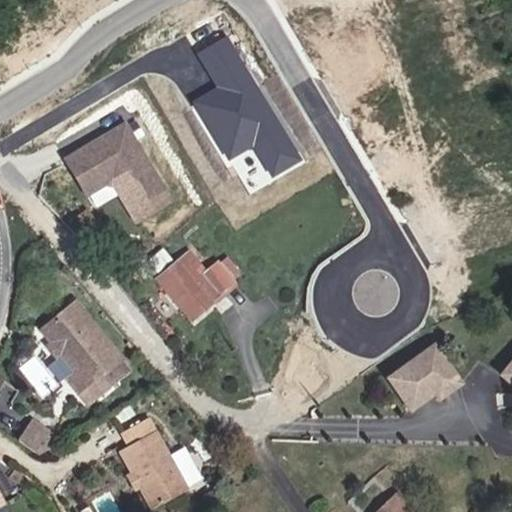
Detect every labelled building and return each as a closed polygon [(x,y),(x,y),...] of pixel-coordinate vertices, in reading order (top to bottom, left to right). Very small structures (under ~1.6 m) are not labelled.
[(224,40),(198,56),(218,89),(191,105),(228,164),(249,150),(269,183),(301,163),(224,40)] [(134,221),(168,200),(122,125),(99,140),(101,144),(94,148),(92,144),(63,161),(84,195),(85,195),(104,183),(112,185),(118,195),(134,221)] [(85,195),(95,210),(118,195),(112,185),(104,183),(85,195)] [(160,277),(194,316),(233,284),(216,263),(206,272),(188,252),(160,277)] [(54,341),(56,343),(63,352),(79,371),(70,378),(90,403),(111,386),(102,376),(126,356),(79,300),(44,329),(54,341)] [(49,345),(58,356),(63,352),(56,343),(54,341),(49,345)] [(437,397),(458,382),(431,346),(386,379),(409,409),(433,391),(437,397)] [(511,358),(502,372),(511,380),(511,358)] [(187,483),(203,474),(188,448),(172,456),(150,417),(123,432),(131,445),(122,450),(136,474),(137,474),(142,474),(145,479),(143,484),(141,485),(154,507),(190,487),(187,483)] [(65,444),(35,423),(21,444),(41,458),(65,444)] [(24,485),(28,479),(16,470),(11,476),(24,485)] [(131,477),(137,487),(141,485),(143,484),(145,479),(142,474),(137,474),(136,474),(131,477)] [(411,511),(399,498),(383,511),(411,511)]
